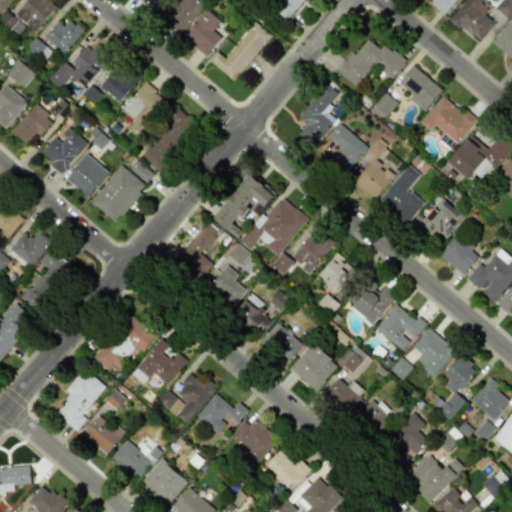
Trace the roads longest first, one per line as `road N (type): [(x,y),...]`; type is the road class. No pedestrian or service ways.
road 1 (residential): [(94,0),(511,358)]
road 2 (residential): [(352,0),(0,419)]
road 3 (residential): [(393,511),(299,419),(0,162)]
road 4 (residential): [(380,0),(511,113)]
road 5 (residential): [(0,404),(122,511)]
